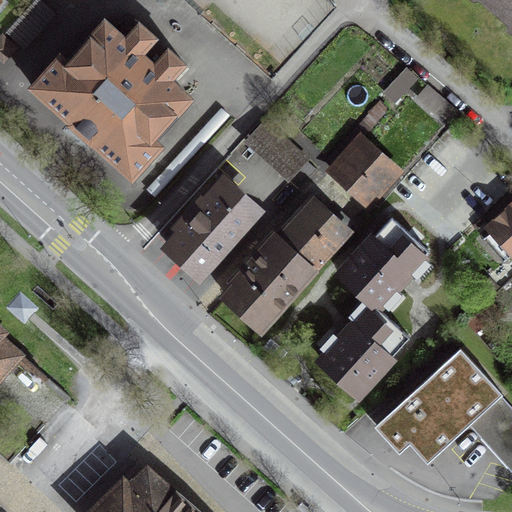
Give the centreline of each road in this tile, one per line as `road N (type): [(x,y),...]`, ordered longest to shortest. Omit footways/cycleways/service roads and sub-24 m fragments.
road 1 (primary): [(108,271),(371,511)]
road 2 (residential): [(342,15),(108,271)]
road 3 (residential): [(369,0),(377,19),(511,135)]
road 4 (primary): [(0,170),(108,271)]
